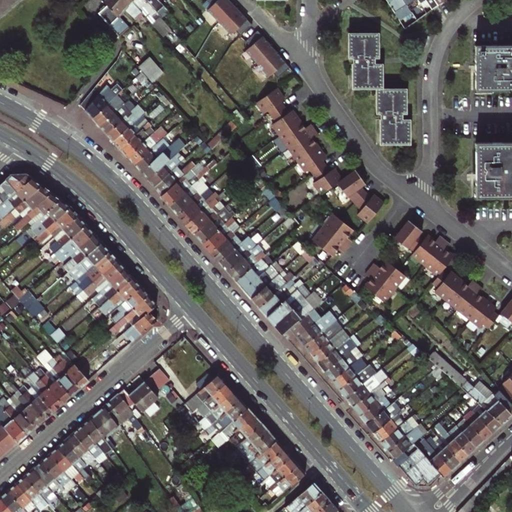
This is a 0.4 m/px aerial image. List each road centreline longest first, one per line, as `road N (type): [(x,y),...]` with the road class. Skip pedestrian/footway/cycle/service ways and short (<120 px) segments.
road 1 (primary): [(410,511),(125,190),(57,133),(0,100)]
road 2 (primary): [(192,309),(370,511)]
road 3 (residential): [(0,477),(192,309)]
road 4 (primary): [(19,143),(100,205),(192,309)]
road 5 (residential): [(425,206),(434,61),(448,27),(478,0)]
road 6 (residential): [(311,71),(372,161),(411,195)]
